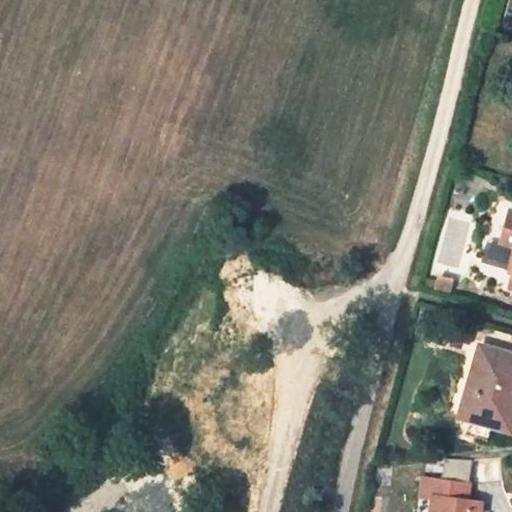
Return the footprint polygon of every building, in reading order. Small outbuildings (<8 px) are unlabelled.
[(504,269),(511,270),(511,208),(502,243),(511,246),(504,269)] [(511,431),(511,428),(511,354),(482,345),(472,378),(482,381),(471,419),(511,431)] [(482,381),(472,378),(461,417),(471,419),(482,381)] [(481,511),(482,510),(465,508),(467,499),(470,500),(472,484),(424,477),(422,494),(435,495),(434,499),(432,511),(481,511)] [(413,511),(427,511),(428,501),(415,499),(413,511)] [(483,502),(470,500),(467,499),(465,508),(482,510),(483,502)]
